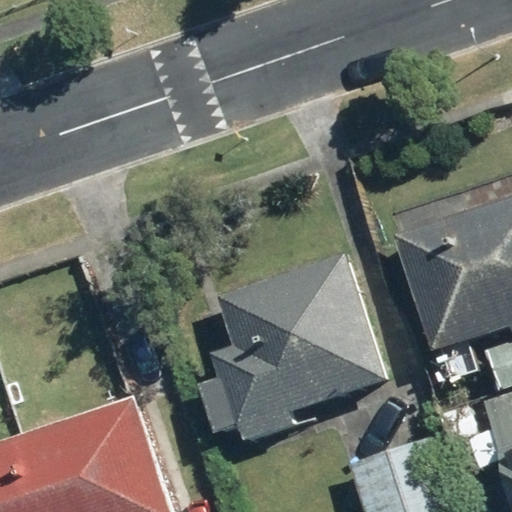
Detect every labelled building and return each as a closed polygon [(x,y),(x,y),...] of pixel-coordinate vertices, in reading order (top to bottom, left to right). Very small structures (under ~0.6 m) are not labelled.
[(511,208),(403,245),(443,362),(511,338),(511,208)] [(223,305),(241,355),(217,363),(248,453),(302,434),(297,421),(397,387),(352,260),(223,305)] [(509,398),(511,397),(511,359),(498,365),(509,398)] [(511,403),(490,411),(511,472),(511,403)] [(177,511),(141,404),(0,451),(0,511),(177,511)] [(455,511),(435,447),(357,471),(369,511),(455,511)]
